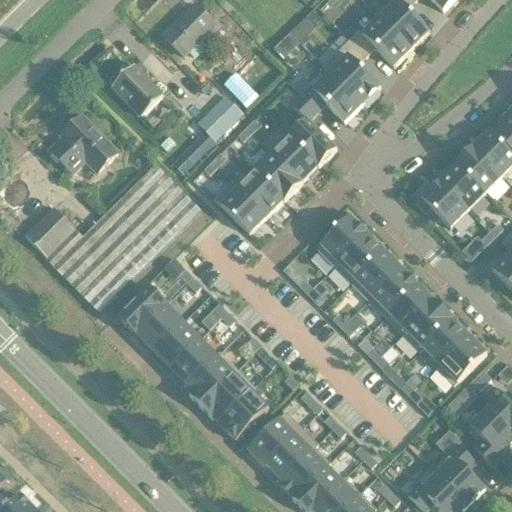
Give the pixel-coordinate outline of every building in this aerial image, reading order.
[(391,0),(393,1),(376,18),(380,22),(412,54),(430,36),(408,14),(416,6),(410,0),(391,0)] [(410,0),(416,6),(421,0),(427,0),(443,16),(459,0),(410,0)] [(176,29),(175,28),(163,40),(183,60),(189,55),(194,61),(207,48),(201,42),(215,29),(216,29),(196,8),(195,9),(196,9),(176,29)] [(359,35),(350,44),(367,61),(375,53),(394,72),(412,54),(380,22),(363,39),(359,35)] [(350,44),(323,71),(326,75),(330,78),(362,110),(380,92),(359,70),(367,61),(350,44)] [(244,60),(233,70),(239,77),(250,66),(244,60)] [(258,77),(274,93),(288,80),(272,63),(258,77)] [(113,93),(140,121),(163,98),(136,70),(113,93)] [(236,76),(224,88),(246,111),(258,98),(236,76)] [(310,91),(301,100),(317,117),(326,108),(345,127),(362,110),(330,78),(314,94),(310,91)] [(215,146),(243,118),(225,99),(197,128),(215,146)] [(302,121),(285,137),(319,172),(337,154),(309,126),(317,117),(301,100),(291,110),(302,121)] [(499,127),(501,130),(494,137),(491,134),(490,135),(511,156),(511,122),(508,118),(499,127)] [(62,142),(49,154),(73,178),(86,166),(97,177),(119,157),(82,119),(61,140),(62,142)] [(255,124),(246,132),(252,138),(260,130),(255,124)] [(246,132),(238,140),(244,146),(252,138),(246,132)] [(511,156),(490,135),(474,151),(473,151),(502,181),(511,171),(511,156)] [(285,137),(268,154),(302,188),(303,188),(302,187),(318,172),(319,172),(285,137)] [(485,198),(502,181),(473,151),(456,168),(485,198)] [(268,154),(251,171),(285,205),(302,188),(268,154)] [(221,158),(212,166),(218,172),(226,164),(221,158)] [(212,166),(204,174),(210,180),(218,172),(212,166)] [(45,264),(98,317),(200,215),(154,168),(81,240),(53,212),(25,240),(47,262),(45,264)] [(485,198),(456,168),(455,169),(456,170),(439,186),(468,215),(485,198)] [(251,171),(234,188),(268,222),(284,205),(285,206),(285,205),(251,171)] [(437,219),(451,233),(468,215),(439,186),(417,208),(427,219),(432,214),(435,217),(437,220),(437,219)] [(234,188),(216,206),(234,223),(234,224),(236,226),(237,226),(250,239),(268,222),(234,188)] [(335,271),(368,238),(345,216),(335,226),(340,231),(336,234),(334,236),(317,253),(335,271)] [(495,242),(504,234),(498,228),(489,236),(495,242)] [(487,250),(495,242),(489,236),(481,245),(487,250)] [(511,256),(492,275),(509,291),(511,288),(511,236),(502,247),(511,256)] [(335,271),(352,288),(385,255),(368,238),(335,271)] [(352,288),(369,305),(402,272),(385,255),(352,288)] [(369,305),(386,322),(418,289),(402,272),(369,305)] [(185,274),(180,280),(188,288),(194,283),(185,274)] [(194,283),(188,288),(196,297),(202,291),(194,283)] [(313,293),(305,284),(299,290),(307,298),(313,293)] [(386,322),(402,339),(436,306),(435,305),(435,306),(418,289),(386,322)] [(150,291),(118,322),(136,340),(167,309),(150,291)] [(321,301),(313,293),(307,298),(315,307),(321,301)] [(402,339),(419,356),(453,323),(436,306),(402,339)] [(219,308),(213,314),(222,322),(227,317),(219,308)] [(167,309),(136,340),(137,341),(137,340),(153,357),(184,327),(167,310),(168,310),(167,309)] [(227,317),(222,322),(230,331),(236,325),(227,317)] [(347,327),(339,318),(333,324),(341,333),(347,327)] [(424,354),(439,369),(436,373),(469,340),(453,324),(454,323),(453,323),(419,356),(420,357),(424,354)] [(184,327),(153,357),(170,374),(201,344),(184,327)] [(355,335),(347,327),(341,333),(349,341),(355,335)] [(436,373),(454,391),(471,374),(474,372),(487,358),(469,340),(436,373)] [(253,342),(247,348),(256,356),(261,351),(253,342)] [(201,344),(170,374),(187,390),(184,393),(221,357),(220,357),(217,360),(201,344)] [(261,351),(256,356),(272,373),(278,367),(261,351)] [(381,361),(372,352),(367,358),(375,367),(381,361)] [(221,357),(184,393),(190,399),(189,399),(201,411),(238,374),(221,357)] [(389,369),(381,361),(375,367),(383,375),(389,369)] [(238,374),(201,411),(212,423),(213,422),(218,427),(255,391),(238,374)] [(483,374),(468,390),(476,399),(492,383),(483,374)] [(299,388),(290,380),(284,386),(293,394),(299,388)] [(414,395),(406,387),(401,392),(409,401),(414,395)] [(255,391),(218,427),(236,445),(269,412),(252,395),(255,392),(255,391)] [(423,403),(414,395),(409,401),(417,409),(423,403)] [(315,404),(307,396),(301,402),(309,410),(315,404)] [(490,411),(489,411),(511,434),(511,397),(494,415),(490,411)] [(511,434),(489,411),(470,431),(483,444),(475,453),(494,472),(503,462),(501,460),(511,448),(511,434)] [(286,416),(248,454),(265,471),(303,433),(286,416)] [(330,420),(324,425),(333,434),(338,428),(330,420)] [(338,428),(333,434),(341,442),(347,437),(338,428)] [(303,433),(265,471),(265,472),(267,470),(281,484),(278,487),(279,488),(318,448),(303,433)] [(318,448),(279,488),(293,502),(292,503),(293,504),(330,467),(315,452),(319,449),(318,448)] [(459,449),(433,474),(468,510),(485,493),(468,475),(476,467),(459,449)] [(361,451),(355,456),(363,465),(369,459),(361,451)] [(369,459),(363,465),(371,473),(377,467),(369,459)] [(330,467),(293,504),(301,511),(315,511),(345,482),(341,485),(327,471),(331,468),(330,467)] [(416,491),(407,499),(420,511),(430,511),(434,509),(437,511),(465,511),(468,510),(433,474),(429,470),(412,486),(416,491)] [(345,482),(315,511),(346,511),(361,498),(345,482)] [(384,488),(378,494),(387,502),(392,497),(384,488)] [(392,497),(387,502),(395,511),(400,505),(392,497)] [(374,511),(361,498),(346,511),(374,511)] [(33,511),(28,507),(29,507),(23,501),(23,502),(20,499),(8,510),(5,511),(33,511)]
